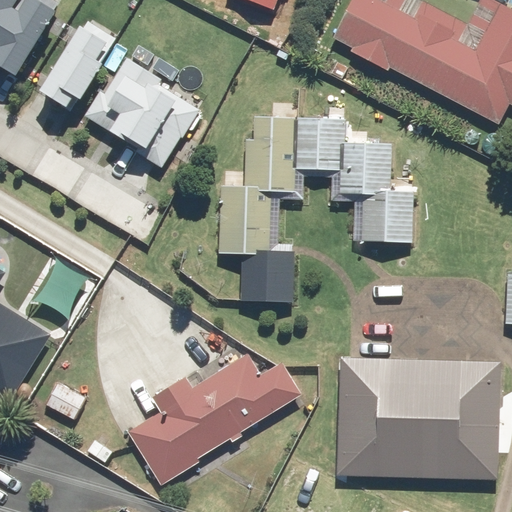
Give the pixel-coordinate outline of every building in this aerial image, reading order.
[(42,0),(0,0),(0,61),(14,71),(55,8),(42,0)] [(231,0),(271,14),(275,0),(231,0)] [(422,0),(352,0),(333,36),(498,124),(511,98),(511,10),(490,0),(481,0),(469,25),(422,0)] [(87,21),(49,83),(76,100),(114,38),(87,21)] [(126,52),(91,111),(167,156),(200,102),(163,80),(166,75),(126,52)] [(72,115),(63,132),(103,152),(112,135),(72,115)] [(218,185),(216,255),(243,256),(241,303),(276,304),(276,303),(291,303),(294,244),(278,243),(280,191),(303,191),(303,170),(334,170),(334,200),(357,199),(357,241),(414,242),(415,196),(391,195),(391,144),(345,144),(346,121),(304,121),(304,117),(256,116),(255,142),(247,142),(245,185),(218,185)] [(0,245),(0,395),(13,404),(60,329),(0,292),(0,278),(15,255),(0,245)] [(511,249),(505,250),(503,326),(511,326),(511,249)] [(278,365),(261,376),(245,353),(128,432),(165,485),(300,400),(278,365)] [(343,360),(339,479),(496,484),(500,365),(343,360)] [(58,381),(44,406),(77,424),(91,399),(58,381)]
